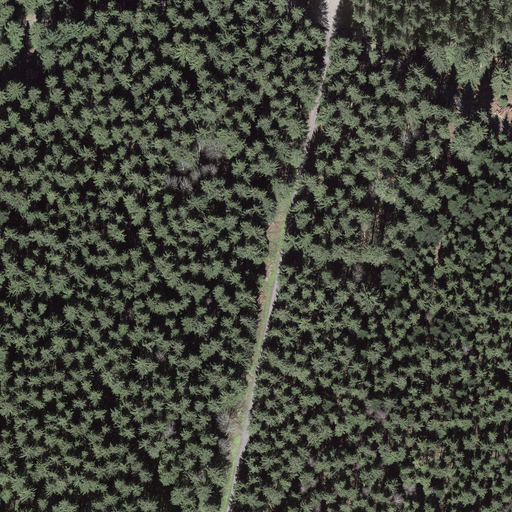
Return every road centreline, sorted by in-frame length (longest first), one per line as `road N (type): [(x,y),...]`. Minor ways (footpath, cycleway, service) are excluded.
road 1 (track): [(337,0),(222,511)]
road 2 (track): [(511,132),(333,20),(269,0)]
road 3 (track): [(225,0),(0,41)]
